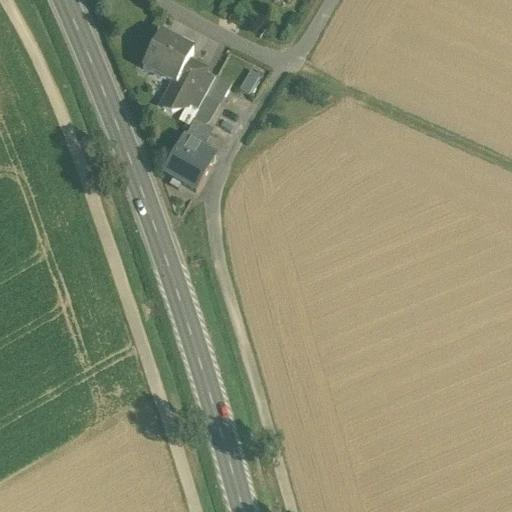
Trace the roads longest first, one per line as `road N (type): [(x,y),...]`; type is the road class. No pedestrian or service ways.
road 1 (track): [(292,511),(216,249),(215,196),(225,163),(290,64),(511,170)]
road 2 (track): [(6,0),(67,128),(192,511)]
road 3 (secondary): [(65,0),(169,262),(238,511)]
road 4 (residential): [(152,0),(290,64),(332,0)]
